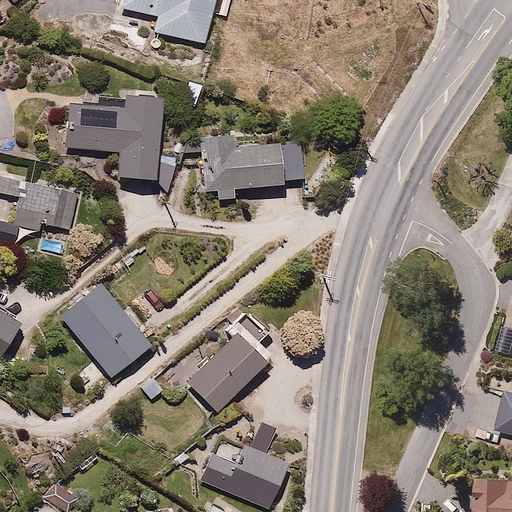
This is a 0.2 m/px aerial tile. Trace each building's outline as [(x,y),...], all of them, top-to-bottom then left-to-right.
[(226,0),(118,0),(118,2),(156,10),(151,32),(205,44),(212,13),(224,15),(226,0)] [(122,101),(66,99),(63,151),(114,153),(113,177),(154,179),(158,94),(123,93),(122,101)] [(232,134),(198,136),(201,190),(216,189),(217,197),(234,196),(233,187),(281,184),(278,145),(233,148),(232,134)] [(80,189),(2,170),(0,175),(0,191),(19,196),(12,226),(38,232),(40,224),(70,231),(80,189)] [(96,280),(56,314),(110,376),(149,342),(96,280)] [(0,353),(17,325),(0,314),(0,353)] [(266,359),(232,328),(181,383),(215,414),(266,359)] [(511,393),(504,391),(493,430),(511,434),(511,393)] [(288,462),(267,453),(275,434),(255,425),(247,444),(224,434),(204,480),(268,509),(288,462)] [(477,472),(475,511),(511,511),(511,481),(508,482),(509,473),(477,472)]
